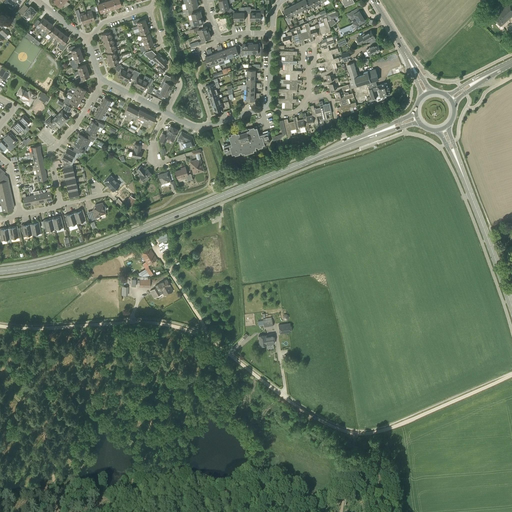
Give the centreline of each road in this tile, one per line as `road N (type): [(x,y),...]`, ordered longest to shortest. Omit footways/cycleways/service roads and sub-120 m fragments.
road 1 (primary): [(0,271),(110,242),(417,117)]
road 2 (track): [(0,326),(151,322),(213,341)]
road 3 (primary): [(511,306),(443,127)]
road 4 (track): [(213,341),(319,420),(355,433)]
road 5 (track): [(355,433),(392,427),(511,376)]
road 6 (residential): [(60,204),(51,151),(102,79)]
